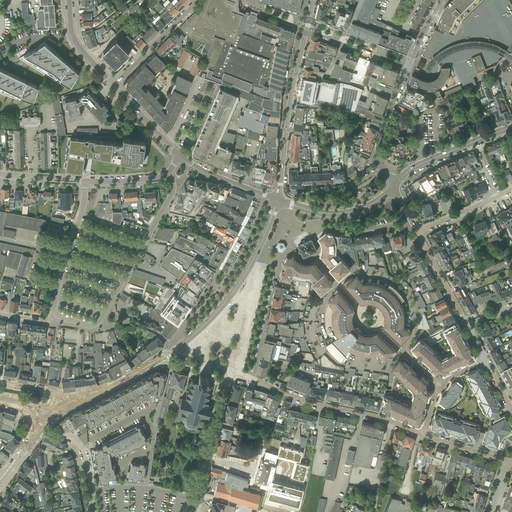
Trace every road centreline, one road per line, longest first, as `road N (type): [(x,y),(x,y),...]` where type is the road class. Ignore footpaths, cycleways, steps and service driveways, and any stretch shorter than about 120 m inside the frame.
road 1 (residential): [(403,351),(414,313),(398,284),(371,273),(338,282),(311,314),(318,348),(358,367),(391,361)]
road 2 (unclassified): [(56,314),(99,322),(171,197),(167,175)]
road 3 (residential): [(313,0),(277,198)]
road 4 (residential): [(422,435),(300,400),(232,370)]
road 5 (residential): [(180,344),(236,287),(277,198)]
road 6 (residential): [(193,511),(232,370)]
road 7 (unclassified): [(56,314),(85,181)]
road 8 (residential): [(392,187),(422,162),(511,127)]
road 9 (residential): [(65,403),(180,344)]
